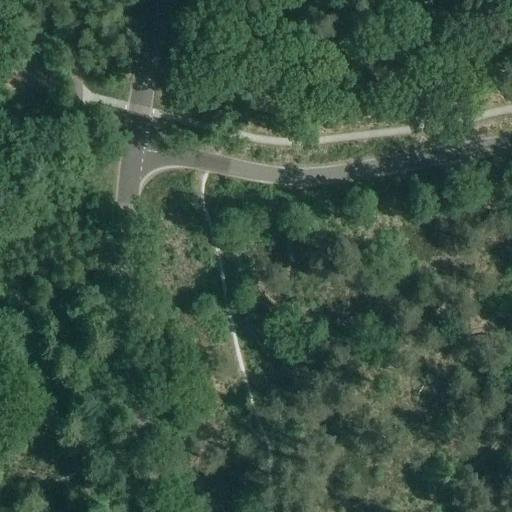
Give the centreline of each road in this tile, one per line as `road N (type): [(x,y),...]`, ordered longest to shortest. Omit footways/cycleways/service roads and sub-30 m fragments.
road 1 (unclassified): [(132,147),(302,177),(511,142)]
road 2 (tertiary): [(152,511),(127,290),(132,147)]
road 3 (tertiary): [(132,147),(167,0)]
